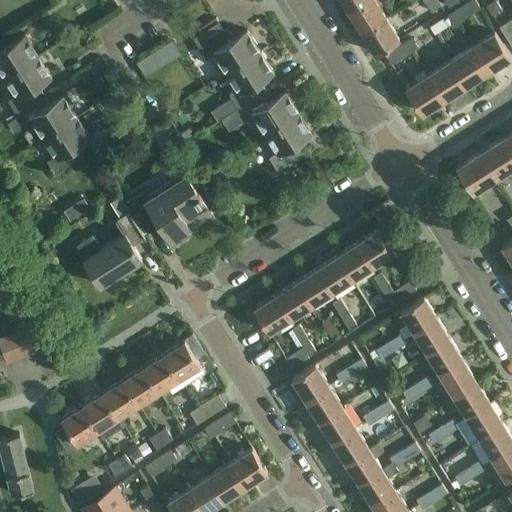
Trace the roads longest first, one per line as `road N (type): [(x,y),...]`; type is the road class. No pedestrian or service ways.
road 1 (residential): [(401,163),(190,296)]
road 2 (residential): [(303,483),(190,296)]
road 3 (tertiary): [(511,340),(401,163)]
road 4 (tertiary): [(401,163),(298,0)]
road 5 (residential): [(401,163),(511,98)]
